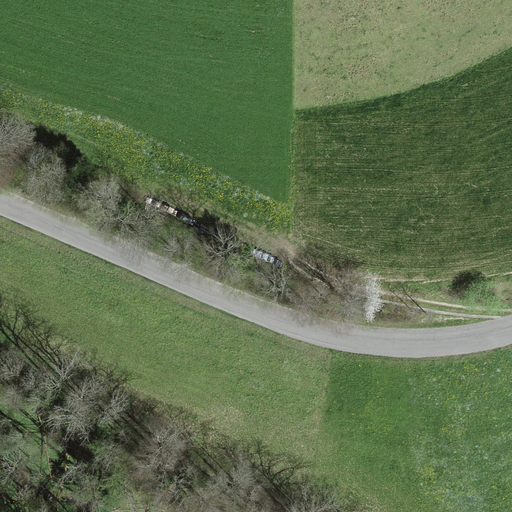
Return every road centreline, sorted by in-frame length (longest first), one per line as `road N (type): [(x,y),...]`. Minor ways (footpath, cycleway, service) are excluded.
road 1 (unclassified): [(0,207),(290,324),(362,342),(412,347),(511,332)]
road 2 (track): [(511,324),(388,299),(227,231)]
